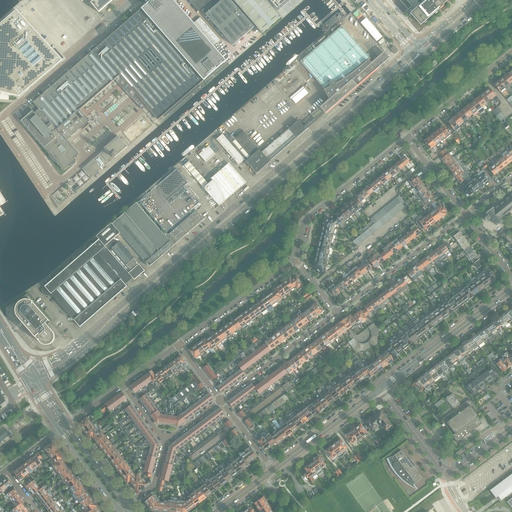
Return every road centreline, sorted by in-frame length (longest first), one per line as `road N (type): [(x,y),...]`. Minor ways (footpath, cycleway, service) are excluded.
road 1 (primary): [(319,511),(245,438),(0,234)]
road 2 (primary): [(0,250),(192,406),(301,511)]
road 3 (tertiary): [(124,307),(372,92)]
road 4 (tertiary): [(381,387),(445,470),(511,428)]
road 5 (residential): [(295,260),(304,221),(406,138)]
road 6 (tertiary): [(381,387),(511,289)]
road 7 (residential): [(336,312),(465,215)]
road 8 (residential): [(220,400),(336,312)]
road 9 (residential): [(178,344),(295,260)]
road 10 (tertiary): [(272,469),(381,387)]
road 11 (residential): [(406,138),(511,52)]
